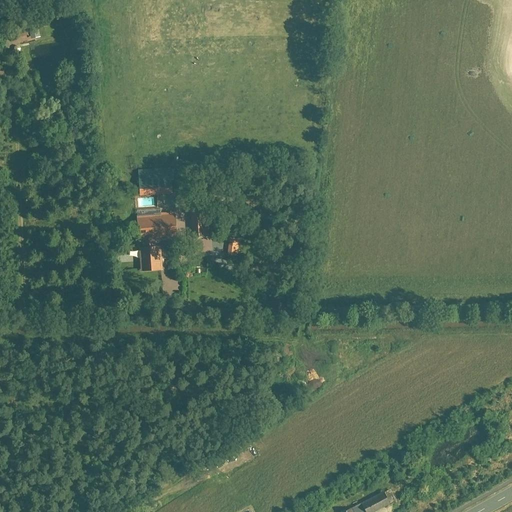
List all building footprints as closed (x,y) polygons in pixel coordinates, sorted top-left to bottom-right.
[(39,36),(37,26),(28,27),(30,38),(39,36)] [(169,166),(136,169),(138,194),(171,192),(169,166)] [(199,207),(189,208),(191,237),(202,236),(199,207)] [(173,211),(133,215),(138,270),(160,268),(158,239),(175,237),(173,211)] [(227,254),(238,255),(239,238),(228,237),(227,254)] [(376,511),(391,504),(384,490),(340,511),(376,511)]
